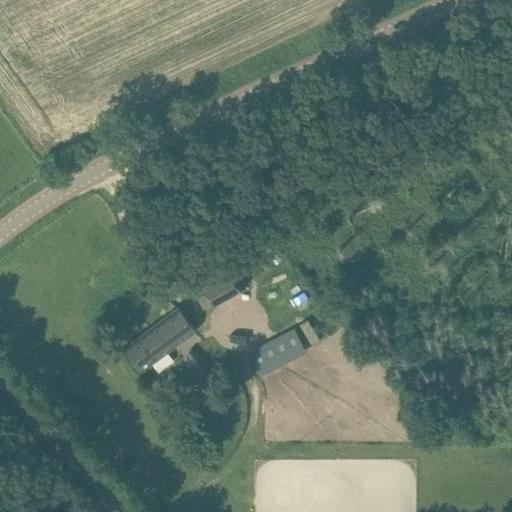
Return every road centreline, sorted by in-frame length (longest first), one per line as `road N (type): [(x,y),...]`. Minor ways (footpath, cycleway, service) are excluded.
road 1 (unclassified): [(0,234),(88,176),(467,0)]
road 2 (unclassified): [(104,511),(0,385)]
